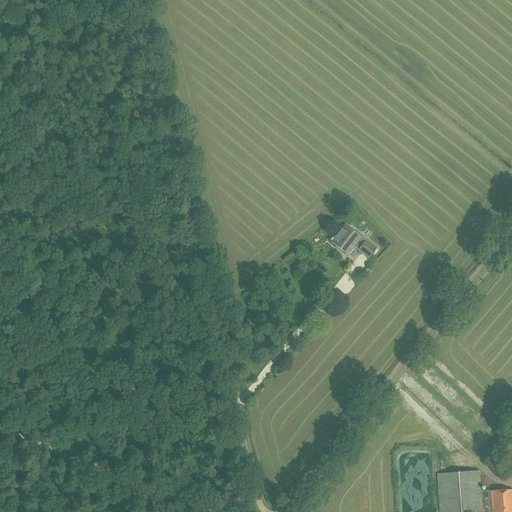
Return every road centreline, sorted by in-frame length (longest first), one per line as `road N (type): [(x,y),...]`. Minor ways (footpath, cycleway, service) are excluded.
road 1 (unclassified): [(263,511),(148,0)]
road 2 (unclassified): [(283,511),(511,234)]
road 3 (track): [(0,430),(217,511)]
